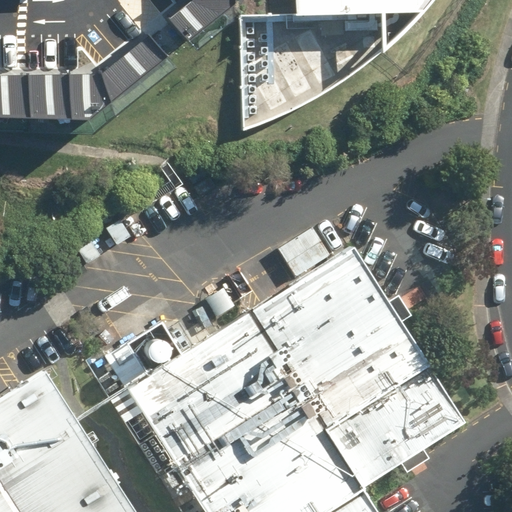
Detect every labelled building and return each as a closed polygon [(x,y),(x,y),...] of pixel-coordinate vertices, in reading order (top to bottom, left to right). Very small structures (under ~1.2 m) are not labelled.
[(234,5),(234,0),(191,0),(191,1),(169,19),(189,41),(234,5)] [(298,0),(298,11),(243,13),(246,128),(317,97),(365,68),(405,34),(428,11),(438,0),(298,0)] [(144,37),(95,75),(0,74),(0,118),(90,120),(164,62),(144,37)] [(290,260),(299,275),(333,253),(323,238),(290,260)] [(360,242),(127,390),(205,511),(378,511),(365,490),(474,421),(360,242)] [(145,349),(147,352),(151,354),(155,355),(159,355),(163,353),(165,350),(167,347),(168,342),(167,338),(164,335),(161,333),(157,331),(153,332),(150,333),(147,335),(145,338),(144,341),(144,345),(145,349)] [(52,363),(0,395),(0,466),(29,511),(146,511),(82,411),(52,363)] [(29,511),(0,466),(0,511),(29,511)]
